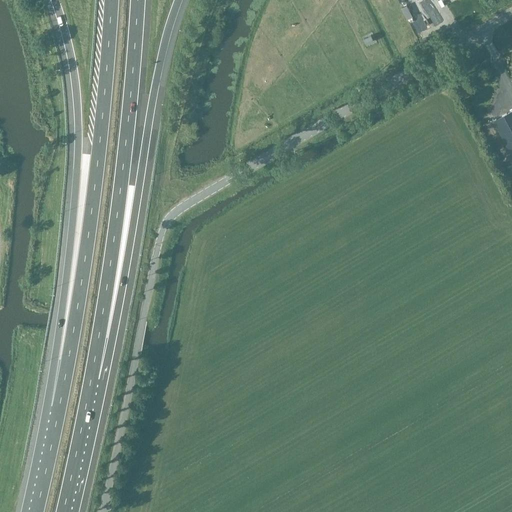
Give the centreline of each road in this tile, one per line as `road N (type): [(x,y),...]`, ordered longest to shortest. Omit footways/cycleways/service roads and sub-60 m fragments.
road 1 (motorway): [(111,0),(101,134),(58,407)]
road 2 (motorway): [(53,0),(69,54),(76,126),(58,407)]
road 3 (motorway): [(90,378),(108,354),(179,0)]
road 4 (motorway): [(90,378),(137,0)]
road 5 (unclassified): [(257,165),(511,13)]
road 6 (unclassified): [(257,165),(171,216),(143,320)]
road 7 (unclassified): [(100,511),(143,320)]
road 8 (motorway): [(62,511),(90,378)]
